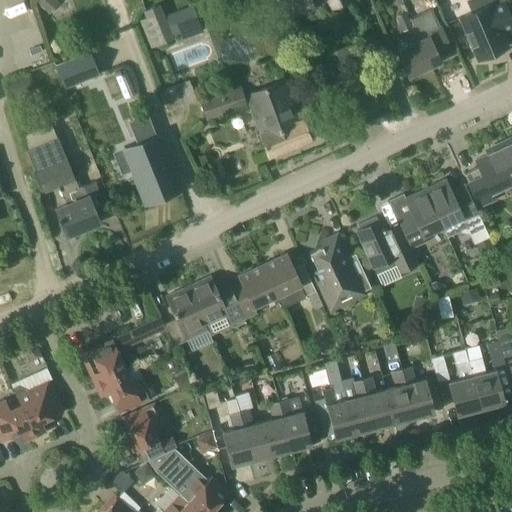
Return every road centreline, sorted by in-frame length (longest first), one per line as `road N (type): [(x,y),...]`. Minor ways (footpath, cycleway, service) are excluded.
road 1 (unclassified): [(33,309),(511,89)]
road 2 (residential): [(88,430),(33,309)]
